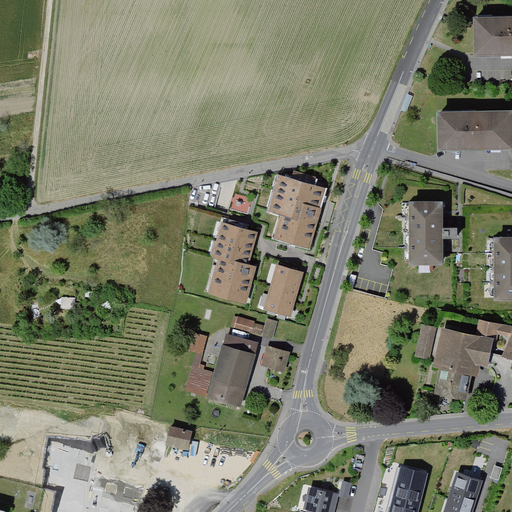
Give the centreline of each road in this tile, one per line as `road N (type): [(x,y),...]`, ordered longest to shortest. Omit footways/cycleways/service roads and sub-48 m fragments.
road 1 (unclassified): [(0,219),(337,152),(371,153)]
road 2 (tertiary): [(371,153),(312,351),(304,416)]
road 3 (track): [(28,214),(51,0)]
road 4 (tertiary): [(437,0),(371,153)]
road 5 (residential): [(511,418),(376,432)]
